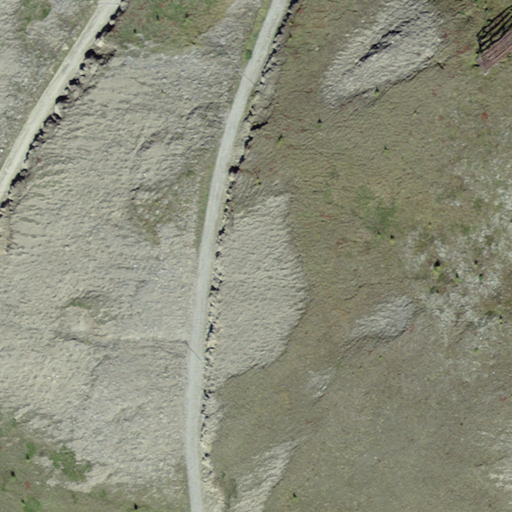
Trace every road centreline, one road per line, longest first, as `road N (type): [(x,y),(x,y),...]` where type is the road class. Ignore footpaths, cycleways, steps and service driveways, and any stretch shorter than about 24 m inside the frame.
road 1 (track): [(197,511),(192,387),(209,228),(241,103),(280,0)]
road 2 (track): [(109,0),(0,186)]
